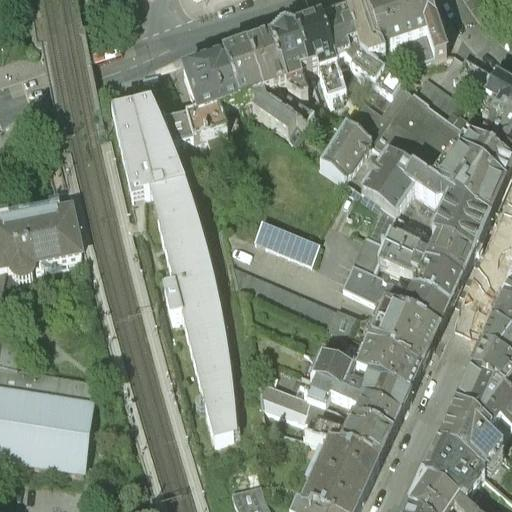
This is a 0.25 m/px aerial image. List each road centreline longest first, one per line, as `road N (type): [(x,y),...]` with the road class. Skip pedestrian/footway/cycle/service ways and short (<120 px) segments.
road 1 (tertiary): [(511,238),(387,511)]
road 2 (tertiary): [(0,104),(172,45)]
road 3 (tertiary): [(172,45),(314,0)]
